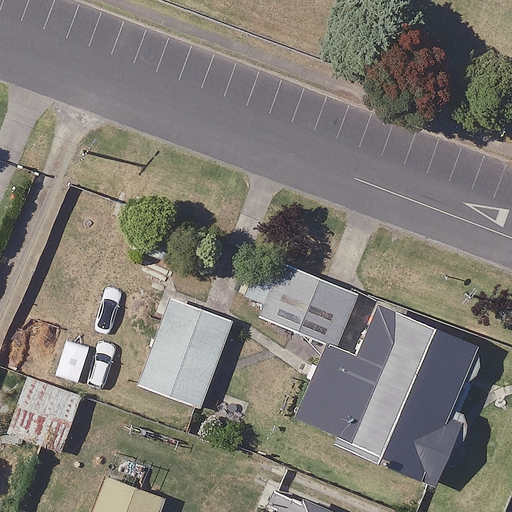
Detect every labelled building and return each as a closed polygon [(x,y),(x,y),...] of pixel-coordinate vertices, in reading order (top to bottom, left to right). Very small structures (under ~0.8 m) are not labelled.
[(235,0),(317,31),(328,0),(235,0)] [(326,344),(295,416),(335,433),(332,439),(435,483),(464,415),(451,409),(478,348),(349,292),(280,260),(256,312),(326,344)] [(231,318),(169,297),(140,385),(201,406),(231,318)] [(81,393),(29,375),(9,431),(61,450),(81,393)] [(158,511),(164,496),(106,474),(92,511),(158,511)] [(340,511),(272,481),(258,511),(340,511)]
